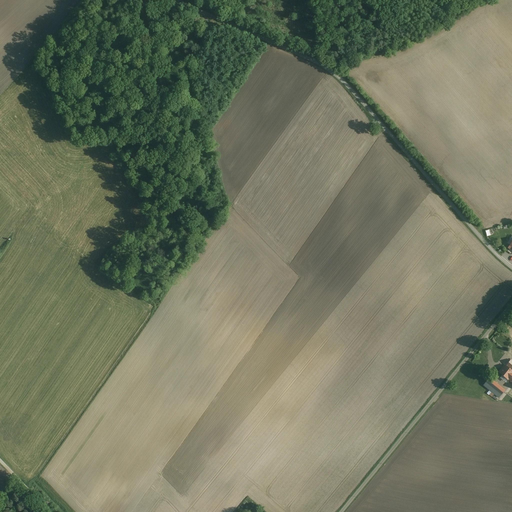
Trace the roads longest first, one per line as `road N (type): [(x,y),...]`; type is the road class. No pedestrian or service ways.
road 1 (unclassified): [(511,265),(342,76),(178,0)]
road 2 (unclassified): [(342,511),(511,302)]
